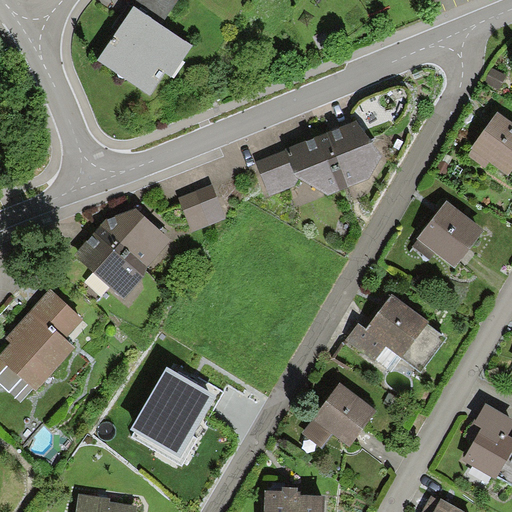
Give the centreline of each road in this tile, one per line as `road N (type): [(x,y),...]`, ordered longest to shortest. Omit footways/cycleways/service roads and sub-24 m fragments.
road 1 (residential): [(474,22),(473,52),(215,511)]
road 2 (residential): [(90,177),(474,22)]
road 3 (residential): [(388,511),(511,298)]
road 4 (residential): [(36,32),(90,177)]
